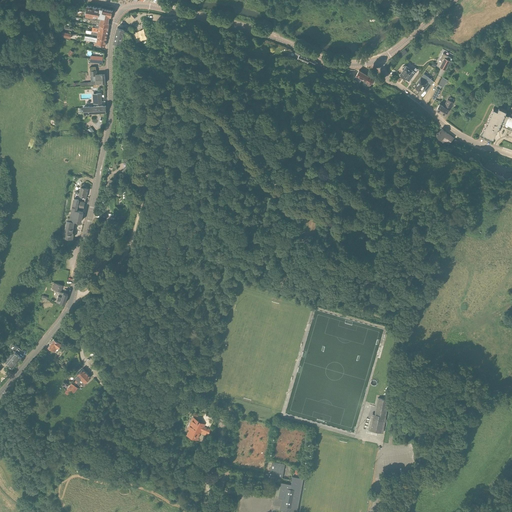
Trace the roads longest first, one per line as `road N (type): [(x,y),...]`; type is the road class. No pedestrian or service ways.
road 1 (track): [(323,262),(332,221),(323,189),(267,184),(223,121),(182,99),(154,121),(133,233),(108,273)]
road 2 (tertiary): [(0,394),(72,300),(109,123),(111,32),(123,10)]
road 3 (track): [(101,281),(82,359),(183,465),(199,511)]
road 4 (tertiary): [(377,60),(340,64),(217,22),(145,5),(123,10)]
road 5 (tertiary): [(511,156),(449,129),(393,84),(377,60)]
